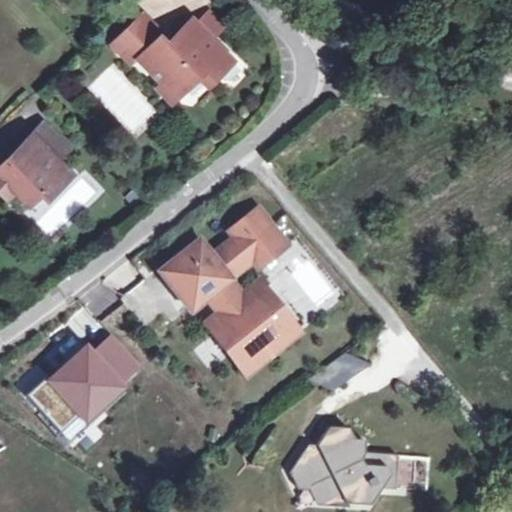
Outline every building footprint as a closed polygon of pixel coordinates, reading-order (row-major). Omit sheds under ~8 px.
[(202,22),(218,37),(230,25),(214,9),(202,22)] [(142,56),(166,80),(179,79),(188,88),(203,73),(213,82),(238,57),(218,37),(202,22),(197,17),(174,40),(165,32),(146,14),(123,37),(117,42),(137,62),(142,56)] [(179,79),(166,80),(161,85),(175,100),(188,88),(179,79)] [(49,123),(39,132),(63,157),(73,147),(49,123)] [(63,157),(39,132),(36,130),(9,157),(11,167),(0,167),(0,185),(11,196),(19,188),(32,200),(45,188),(53,195),(66,182),(59,174),(70,164),(63,157)] [(265,232),(272,227),(258,209),(229,231),(236,239),(210,259),(198,244),(162,272),(190,308),(207,295),(223,317),(226,320),(219,327),(246,362),(286,331),(258,295),(247,304),(243,300),(227,279),(252,259),(259,268),(280,251),(265,232)] [(272,227),(265,232),(280,251),(287,246),(272,227)] [(243,300),(247,304),(258,295),(286,331),(246,362),(219,327),(226,320),(223,317),(208,329),(242,372),(297,329),(263,285),(243,300)] [(375,331),(308,381),(331,393),(388,350),(375,331)] [(112,336),(91,355),(85,348),(50,379),(47,376),(25,396),(58,432),(80,413),(93,401),(97,404),(139,366),(112,336)] [(393,488),(394,456),(363,453),(364,440),(353,440),(346,429),(327,428),(312,453),(302,453),(288,473),(296,488),(314,489),(318,500),(362,502),(371,487),(393,488)]
